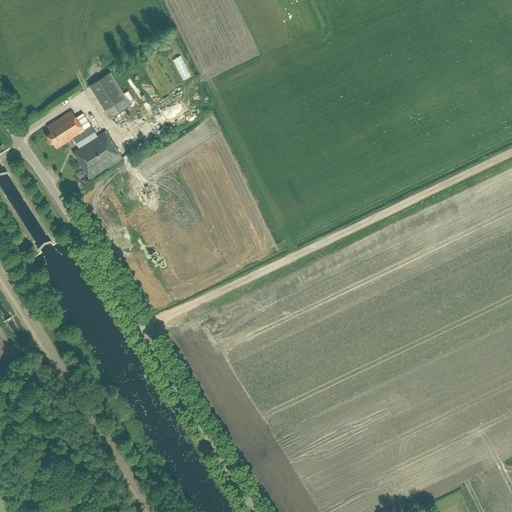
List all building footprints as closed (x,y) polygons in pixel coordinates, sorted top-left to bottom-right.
[(130,104),(109,72),(88,86),(109,118),(130,104)] [(130,91),(126,93),(132,104),(136,101),(130,91)] [(75,117),(72,111),(46,127),(50,133),(45,136),(50,144),(53,143),(56,149),(84,131),(83,130),(90,126),(82,113),(75,117)] [(161,114),(137,124),(139,131),(164,120),(161,114)] [(122,158),(105,131),(72,152),(89,179),(122,158)]
